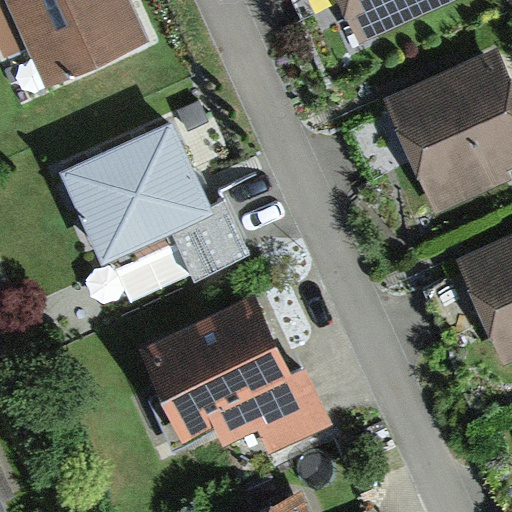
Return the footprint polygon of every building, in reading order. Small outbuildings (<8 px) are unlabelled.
[(9,0),(43,74),(146,27),(133,0),(9,0)] [(307,0),(317,18),(341,6),(338,0),(307,0)] [(348,0),(364,35),(440,0),(348,0)] [(511,74),(498,42),(388,88),(435,199),(511,166),(511,74)] [(170,119),(72,161),(114,260),(213,219),(170,119)] [(511,227),(459,251),(505,356),(511,353),(511,227)] [(257,292),(141,341),(182,438),(221,422),(227,436),(257,423),(267,448),(331,421),(306,362),(290,369),(257,292)] [(11,511),(0,488),(0,511),(11,511)] [(307,511),(297,489),(244,511),(368,511),(367,511),(307,511)]
